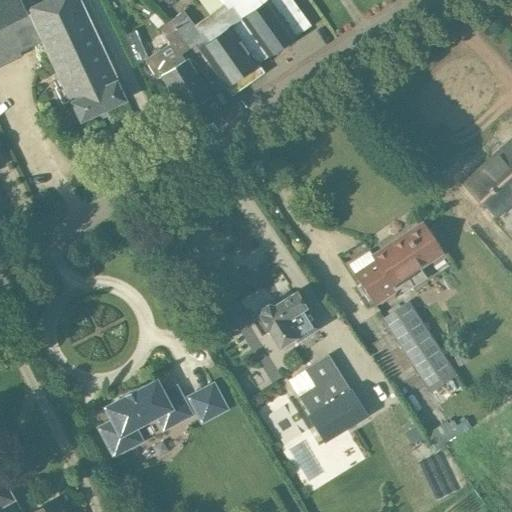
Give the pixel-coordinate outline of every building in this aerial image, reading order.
[(0,0),(0,67),(22,57),(19,52),(40,43),(38,40),(41,39),(80,121),(125,100),(78,1),(49,14),(44,3),(28,10),(30,14),(27,15),(20,0),(0,0)] [(183,10),(169,20),(189,48),(197,44),(200,49),(232,94),(262,72),(256,64),(295,37),(294,37),(310,25),(291,0),(220,0),(227,9),(220,14),(222,16),(199,31),(183,10)] [(189,48),(169,20),(162,25),(159,27),(169,44),(147,58),(135,30),(124,35),(136,65),(144,60),(156,79),(161,76),(184,112),(209,96),(187,60),(185,61),(181,54),(189,48)] [(511,142),(467,182),(495,215),(511,199),(511,142)] [(305,214),(310,222),(320,217),(315,208),(305,214)] [(376,261),(355,274),(375,304),(396,291),(396,290),(400,287),(403,292),(426,277),(420,268),(442,253),(422,223),(372,255),(376,261)] [(318,328),(295,291),(273,305),(268,304),(261,308),(260,314),(251,319),(261,335),(268,331),(279,347),(293,338),(296,342),(318,328)] [(457,373),(409,300),(381,318),(429,392),(457,373)] [(314,388),(299,397),(308,413),(306,414),(324,443),(368,415),(351,388),(348,390),(327,356),(304,370),(314,388)] [(144,387),(143,385),(141,386),(138,386),(133,388),(129,390),(126,391),(123,393),(121,395),(119,396),(116,400),(118,401),(106,407),(113,421),(100,427),(114,454),(132,445),(131,444),(134,443),(136,434),(135,432),(136,431),(133,427),(156,414),(159,419),(161,421),(169,424),(172,423),(190,414),(176,387),(162,394),(155,381),(144,387)] [(202,420),(225,408),(213,385),(189,397),(202,420)] [(413,425),(402,432),(410,444),(421,437),(413,425)] [(21,511),(0,474),(0,511),(21,511)] [(62,511),(55,499),(31,511),(62,511)]
